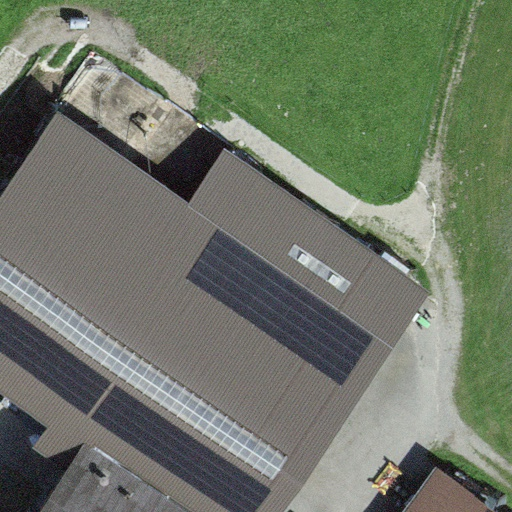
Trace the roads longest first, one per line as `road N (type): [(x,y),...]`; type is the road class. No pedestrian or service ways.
road 1 (track): [(511,485),(461,434),(438,348),(441,267),(428,249),(81,29),(35,42),(0,90)]
road 2 (track): [(479,0),(436,150),(425,207),(428,249)]
road 3 (track): [(338,511),(438,348)]
